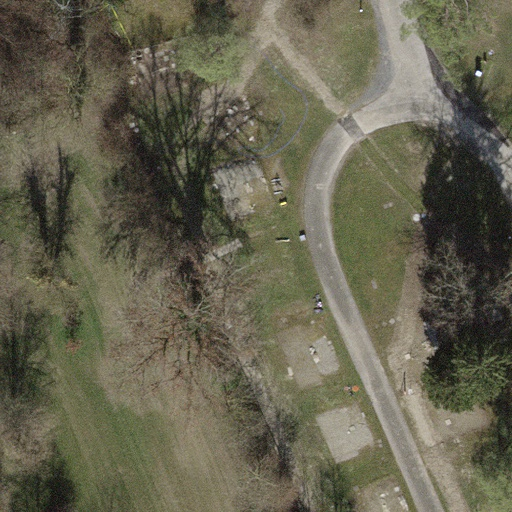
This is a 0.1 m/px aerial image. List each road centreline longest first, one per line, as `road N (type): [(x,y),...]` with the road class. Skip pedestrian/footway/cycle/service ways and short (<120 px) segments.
road 1 (track): [(0,221),(66,370),(143,511)]
road 2 (unknown): [(235,9),(315,180)]
